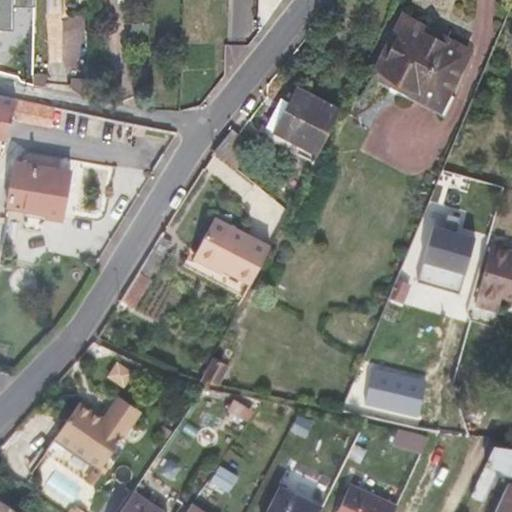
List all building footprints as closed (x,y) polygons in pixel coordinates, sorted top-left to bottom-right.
[(35,7),(35,0),(0,0),(0,32),(20,33),(22,7),(35,7)] [(442,109),(471,50),(404,15),(374,74),(442,109)] [(49,82),(49,72),(34,72),(34,84),(45,86),(49,82)] [(88,96),(88,77),(71,76),(71,86),(74,90),(81,93),(88,96)] [(319,152),(341,110),(296,87),(288,102),(282,98),(268,126),(319,152)] [(0,94),(0,150),(5,152),(12,119),(36,124),(41,103),(19,98),(0,94)] [(51,126),(55,106),(41,103),(36,124),(51,126)] [(319,152),(268,126),(263,135),(314,162),(319,152)] [(237,169),(255,145),(240,133),(233,127),(214,150),(237,169)] [(63,215),(71,170),(16,160),(8,206),(63,215)] [(437,222),(420,281),(462,292),(478,234),(457,228),(460,215),(449,212),(445,224),(437,222)] [(250,285),(270,248),(214,219),(195,256),(221,270),(250,285)] [(160,235),(120,299),(133,310),(152,280),(150,278),(172,242),(160,235)] [(511,298),(511,250),(492,246),(479,294),(502,300),(503,296),(511,298)] [(219,274),(221,270),(195,256),(192,260),(219,274)] [(499,312),(502,300),(479,294),(476,306),(499,312)] [(212,359),(200,381),(218,384),(228,367),(212,359)] [(375,366),(365,401),(420,415),(429,380),(375,366)] [(241,417),(247,405),(234,398),(228,410),(241,417)] [(56,436),(67,443),(102,467),(137,415),(117,401),(104,420),(79,403),(56,436)] [(248,420),(255,410),(247,405),(241,417),(248,420)] [(511,476),(511,475),(511,447),(494,444),(471,496),(482,501),(496,469),(511,476)] [(287,484),(326,501),(333,486),(294,469),(287,484)] [(197,499),(209,508),(227,485),(215,476),(197,499)] [(511,511),(511,483),(509,482),(495,511),(511,511)] [(393,511),(397,504),(351,484),(338,511),(393,511)] [(320,511),(323,505),(281,485),(267,511),(320,511)] [(164,511),(134,491),(119,511),(164,511)] [(18,511),(0,499),(0,511),(18,511)] [(204,511),(192,503),(185,511),(204,511)]
